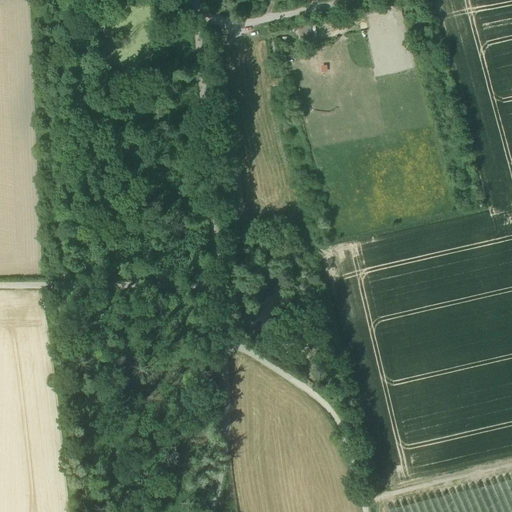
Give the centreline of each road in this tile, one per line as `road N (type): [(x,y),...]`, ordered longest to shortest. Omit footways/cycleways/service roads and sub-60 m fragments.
road 1 (residential): [(214,286),(196,0)]
road 2 (unclassified): [(221,333),(349,428),(368,511)]
road 3 (residential): [(0,285),(214,286)]
road 4 (residential): [(212,511),(229,427),(221,333)]
road 5 (track): [(197,17),(273,18),(366,0)]
